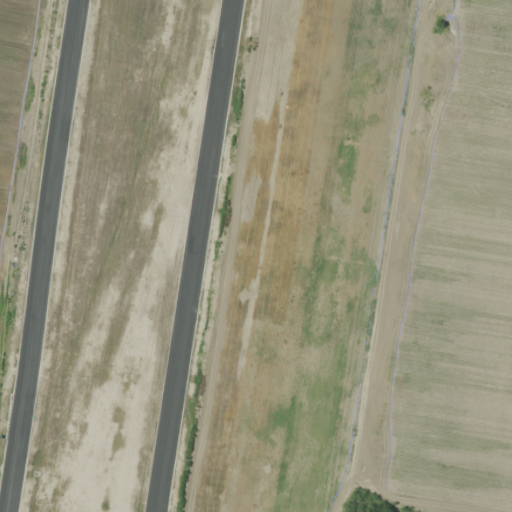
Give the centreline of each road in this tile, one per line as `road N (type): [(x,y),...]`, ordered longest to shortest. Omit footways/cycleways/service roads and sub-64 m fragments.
road 1 (trunk): [(154,511),(234,0)]
road 2 (trunk): [(82,0),(7,511)]
